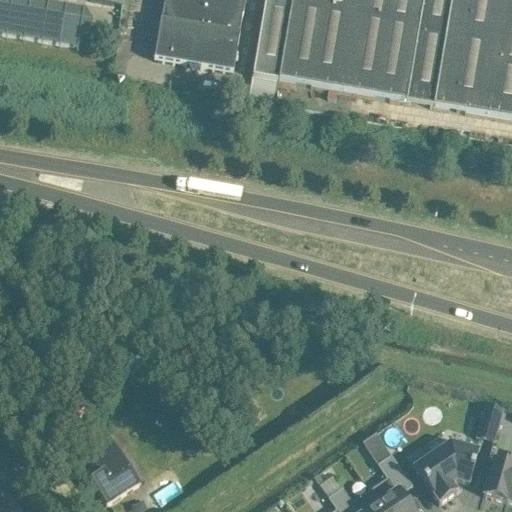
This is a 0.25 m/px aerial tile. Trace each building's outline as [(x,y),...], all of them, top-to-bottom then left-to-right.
[(164,0),(154,64),(233,77),(245,0),(164,0)] [(335,104),(337,95),(511,124),(511,0),(265,0),(248,104),(363,124),(364,117),(274,101),(276,92),(294,95),(295,88),(310,90),(308,99),(325,102),(326,93),(329,94),(327,103),(335,104)] [(485,408),(476,441),(494,446),(503,414),(485,408)] [(90,484),(106,509),(140,487),(111,443),(102,449),(85,460),(94,473),(96,472),(100,478),(90,484)] [(478,455),(450,447),(414,472),(439,508),(456,496),(451,489),(456,486),(468,489),(478,455)] [(483,499),(506,506),(511,485),(511,455),(508,469),(493,464),(483,499)] [(387,483),(369,495),(380,511),(410,511),(401,498),(412,490),(391,459),(377,469),(387,483)] [(334,511),(380,511),(369,495),(351,507),(342,493),(328,502),(334,511)]
